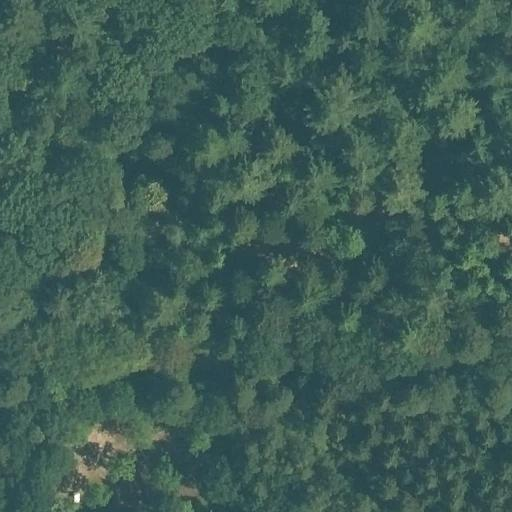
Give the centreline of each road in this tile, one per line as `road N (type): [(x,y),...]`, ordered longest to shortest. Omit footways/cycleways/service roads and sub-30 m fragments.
road 1 (track): [(0,359),(511,353)]
road 2 (track): [(208,0),(0,330)]
road 3 (track): [(59,361),(75,460),(234,465)]
